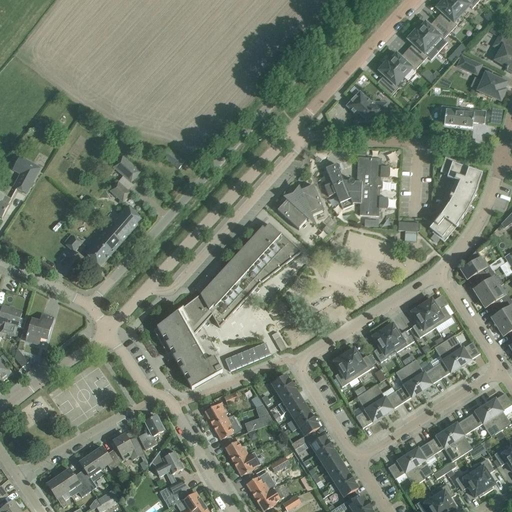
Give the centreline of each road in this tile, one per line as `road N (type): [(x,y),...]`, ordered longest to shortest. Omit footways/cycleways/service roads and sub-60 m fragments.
road 1 (unclassified): [(86,307),(363,0)]
road 2 (residential): [(439,277),(294,363),(354,461)]
road 3 (residential): [(151,287),(177,291),(307,136)]
road 4 (residential): [(236,511),(174,405),(152,395),(109,334)]
road 5 (residential): [(289,135),(151,287)]
road 6 (residential): [(503,155),(456,143),(307,136)]
road 7 (residential): [(415,0),(289,135)]
road 8 (residential): [(354,461),(500,372)]
road 9 (residential): [(503,155),(475,231),(439,277)]
road 10 (residential): [(0,414),(109,334)]
road 11 (residential): [(136,410),(20,479)]
